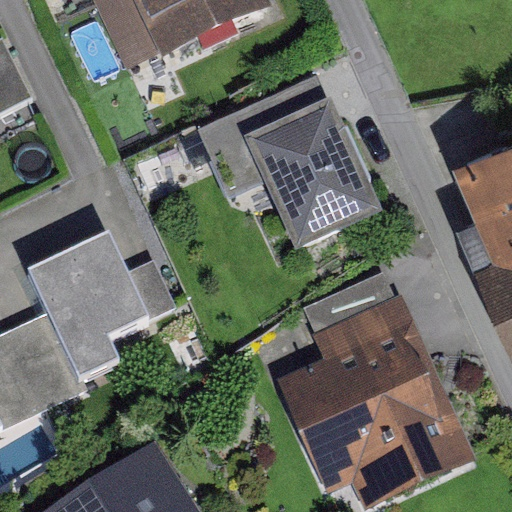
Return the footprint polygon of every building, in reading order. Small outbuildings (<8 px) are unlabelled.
[(282,0),(103,0),(142,82),(289,14),(282,0)] [(0,124),(42,104),(12,41),(0,47),(0,124)] [(337,108),(252,149),(305,258),(390,218),(337,108)] [(511,141),(462,162),(511,280),(511,141)] [(133,275),(117,240),(36,279),(88,387),(125,370),(113,344),(183,311),(160,263),(133,275)] [(411,297),(320,338),(330,362),(283,383),(335,499),(368,484),(380,510),(486,463),(411,297)] [(0,406),(0,441),(14,435),(0,406)] [(215,511),(168,442),(64,511),(215,511)]
